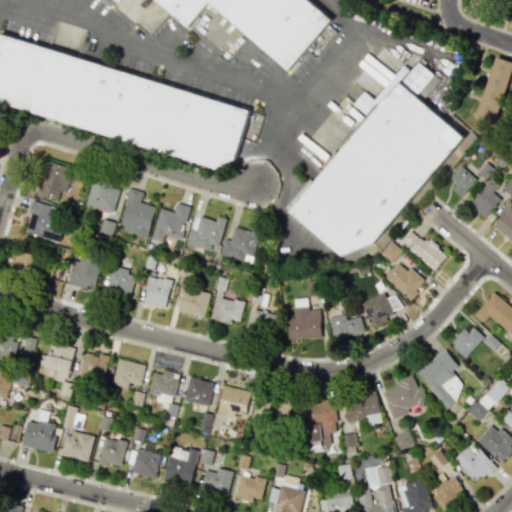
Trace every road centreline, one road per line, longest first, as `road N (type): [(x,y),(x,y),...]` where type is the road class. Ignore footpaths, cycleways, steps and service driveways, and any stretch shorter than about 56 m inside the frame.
road 1 (residential): [(0,298),(290,371),(336,372),(382,358),(423,331),(488,256)]
road 2 (residential): [(167,511),(511,495)]
road 3 (residential): [(28,131),(222,187),(262,187)]
